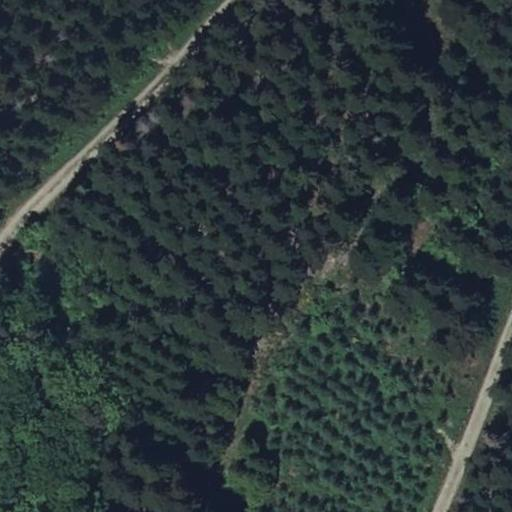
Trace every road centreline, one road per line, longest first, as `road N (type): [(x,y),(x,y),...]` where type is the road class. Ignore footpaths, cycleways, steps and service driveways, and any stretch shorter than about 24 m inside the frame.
road 1 (track): [(250,0),(31,229),(0,310)]
road 2 (track): [(450,511),(490,380),(511,347)]
